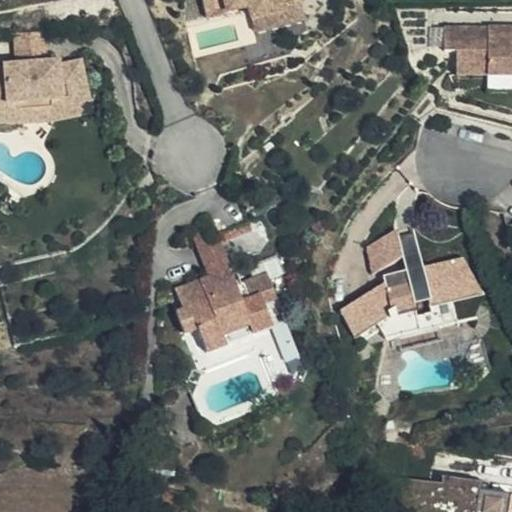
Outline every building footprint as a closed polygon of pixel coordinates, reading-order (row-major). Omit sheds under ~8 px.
[(254,10),(256,22),(284,15),(283,9),(305,3),(304,0),(207,0),(212,19),(254,10)] [(284,15),(256,22),(261,41),(312,29),(305,3),(283,9),(284,15)] [(511,32),(448,32),(448,56),(462,56),(462,82),(511,82),(511,32)] [(35,48),(4,54),(8,74),(38,67),(35,48)] [(0,119),(16,118),(17,122),(92,103),(80,60),(52,68),(50,66),(38,67),(8,74),(0,74),(0,119)] [(16,118),(0,119),(0,132),(28,131),(94,115),(92,103),(17,122),(16,118)] [(378,279),(406,262),(403,245),(400,233),(371,250),(378,279)] [(403,245),(406,262),(409,276),(410,279),(426,275),(425,272),(419,242),(403,245)] [(212,276),(214,283),(245,271),(241,259),(234,254),(208,264),(212,276)] [(410,279),(409,276),(384,281),(386,290),(340,316),(354,341),(377,328),(389,322),(416,316),(414,306),(430,303),(479,292),(466,263),(425,272),(426,275),(410,279)] [(209,331),(229,324),(214,283),(212,276),(192,283),(207,324),(209,331)] [(483,301),(479,292),(430,303),(431,312),(483,301)] [(389,322),(377,328),(382,347),(421,338),(416,316),(389,322)] [(253,349),(266,344),(258,320),(231,330),(229,324),(209,331),(207,324),(171,337),(177,354),(170,357),(177,379),(188,375),(197,400),(216,393),(212,385),(239,375),(242,384),(263,376),(253,349)] [(276,371),(263,376),(270,397),(283,392),(276,371)] [(216,393),(242,384),(239,375),(212,385),(216,393)] [(276,411),(289,406),(283,392),(270,397),(276,411)] [(476,499),(478,490),(478,482),(441,476),(440,484),(386,477),(381,511),(501,511),(502,503),(476,499)] [(505,511),(508,494),(478,490),(476,499),(502,503),(501,511),(505,511)]
